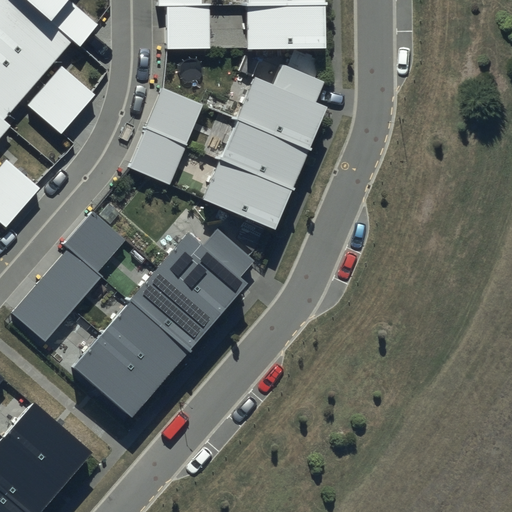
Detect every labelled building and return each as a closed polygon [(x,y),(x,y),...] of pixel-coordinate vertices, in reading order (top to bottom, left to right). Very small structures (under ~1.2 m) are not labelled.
[(0,0),(0,134),(5,129),(0,124),(0,119),(71,38),(78,44),(94,26),(67,3),(69,0),(0,0)] [(201,0),(158,0),(158,6),(167,6),(167,51),(210,50),(210,8),(201,8),(201,0)] [(246,0),(247,52),(325,52),(324,0),(246,0)] [(282,66),(272,88),(315,107),(324,84),(282,66)] [(91,94),(62,68),(28,107),(61,136),(94,97),(91,94)] [(272,88),(253,80),(201,202),(275,234),(327,112),(315,107),(272,88)] [(203,107),(161,89),(127,168),(169,186),(203,107)] [(35,187),(7,162),(0,169),(0,223),(6,229),(39,190),(35,187)] [(125,243),(91,212),(61,245),(67,250),(11,313),(45,344),(102,281),(96,275),(125,243)] [(216,231),(201,249),(238,281),(254,264),(216,231)] [(201,249),(186,236),(72,370),(95,390),(131,422),(247,288),(238,281),(201,249)] [(56,424),(34,404),(3,438),(0,441),(0,511),(41,511),(92,455),(56,424)]
